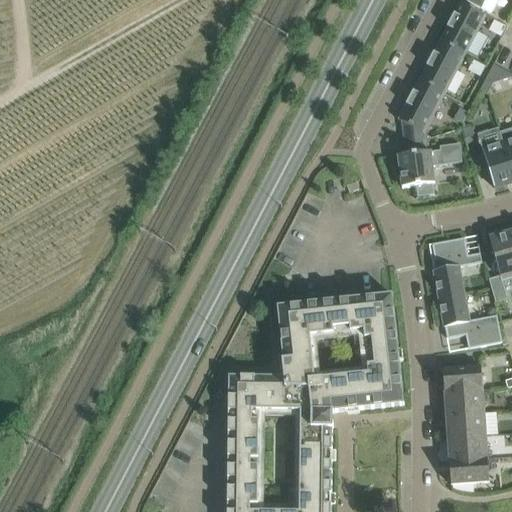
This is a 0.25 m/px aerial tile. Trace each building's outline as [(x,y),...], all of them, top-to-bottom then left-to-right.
[(511,0),(462,0),(482,10),(487,0),(511,0)] [(439,42),(465,56),(486,17),(460,3),(439,42)] [(495,22),(490,31),(501,37),(506,28),(495,22)] [(439,42),(418,82),(444,95),(465,56),(439,42)] [(474,62),(469,71),(480,77),(485,68),(474,62)] [(485,80),(480,91),(487,95),(493,84),(485,80)] [(398,121),(402,123),(423,135),(444,95),(418,82),(398,121)] [(467,113),(460,110),(454,120),(461,124),(467,113)] [(423,135),(402,123),(406,156),(398,158),(402,189),(416,187),(417,198),(434,196),(432,185),(434,185),(432,168),(462,164),(460,149),(426,154),(423,135)] [(471,127),(461,130),(464,139),(474,136),(471,127)] [(511,129),(500,133),(511,172),(511,129)] [(494,189),(511,183),(511,172),(500,133),(499,134),(502,143),(481,149),(494,189)] [(511,279),(511,232),(489,239),(499,277),(489,281),(495,304),(507,300),(502,282),(511,279)] [(433,272),(438,300),(464,296),(459,269),(482,265),(480,255),(468,258),(464,240),(432,246),(434,260),(432,260),(434,272),(433,272)] [(282,362),(284,379),(229,378),(227,511),(331,511),(332,431),(333,431),(333,414),(404,407),(392,296),(277,309),(283,362),(282,362)] [(469,322),(464,296),(438,300),(444,329),(445,329),(447,340),(466,337),(468,351),(502,344),(498,324),(497,317),(469,322)] [(443,371),(444,394),(482,391),(481,368),(443,371)] [(484,414),(482,391),(444,394),(446,417),(484,414)] [(446,417),(448,440),(486,437),(484,414),(446,417)] [(448,440),(449,463),(487,461),(486,437),(448,440)] [(487,461),(449,463),(451,486),(489,484),(487,461)]
